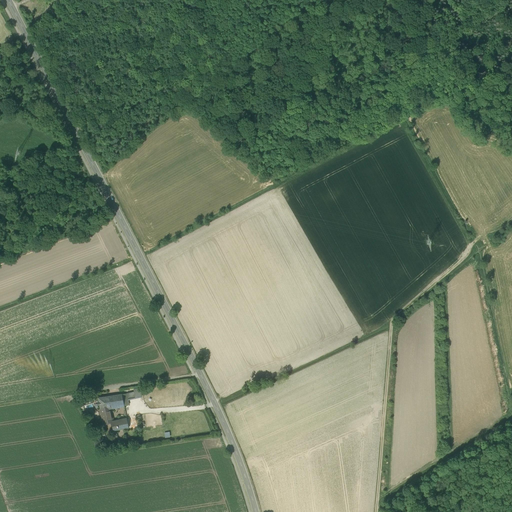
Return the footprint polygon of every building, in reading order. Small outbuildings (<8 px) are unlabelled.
[(134,392),(135,399),(142,398),(140,388),(133,389),(134,392)] [(135,399),(134,392),(127,393),(127,394),(128,400),(135,399)] [(110,407),(120,406),(124,406),(122,394),(109,396),(110,407)] [(109,408),(110,407),(109,396),(98,398),(101,414),(109,413),(109,408)] [(112,424),(113,431),(119,430),(117,422),(113,423),(112,419),(111,420),(109,413),(101,414),(104,426),(112,424)] [(136,426),(134,419),(127,420),(129,428),(136,426)] [(127,420),(117,422),(119,430),(129,428),(127,420)]
